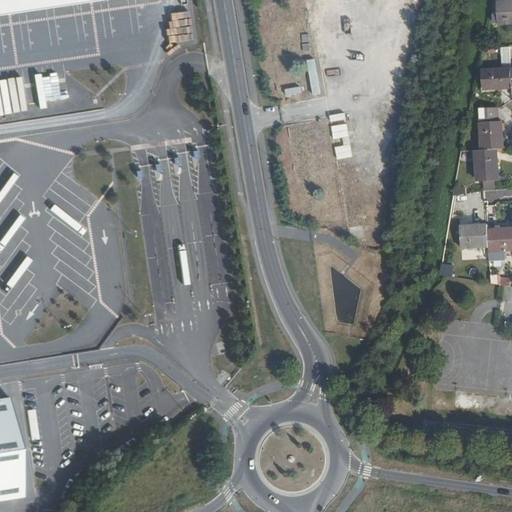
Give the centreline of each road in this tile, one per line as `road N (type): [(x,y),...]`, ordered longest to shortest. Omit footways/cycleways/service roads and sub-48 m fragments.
road 1 (secondary): [(224,0),(270,268),(284,307)]
road 2 (trunk): [(511,493),(368,473),(340,460)]
road 3 (secondary): [(324,423),(325,361),(284,307)]
